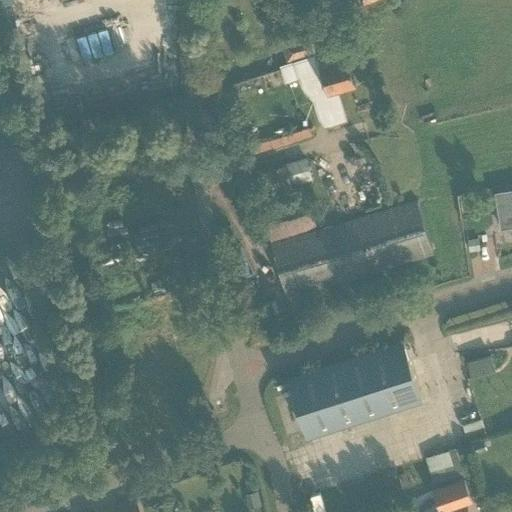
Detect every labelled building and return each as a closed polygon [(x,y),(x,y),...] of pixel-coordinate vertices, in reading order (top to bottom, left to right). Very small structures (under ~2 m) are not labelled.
[(202,0),(207,59),(237,58),(237,40),(234,0),(202,0)] [(346,56),(320,65),(317,58),(296,65),(303,83),(304,86),(305,88),(308,92),(310,94),(312,96),(316,99),(326,128),(349,120),(339,92),(356,86),(346,56)] [(251,156),(267,153),(265,142),(248,146),(251,156)] [(390,156),(386,145),(340,159),(353,202),(399,188),(396,177),(386,180),(380,159),(390,156)] [(313,186),(304,158),(286,164),(292,184),(299,181),(302,190),(313,186)] [(293,187),(285,164),(262,172),(270,195),(293,187)] [(227,200),(239,198),(236,182),(225,184),(227,200)] [(511,190),(496,193),(501,228),(511,226),(511,190)] [(271,239),(316,226),(307,194),(261,207),(271,239)] [(286,296),(432,253),(417,201),(271,244),(286,296)] [(164,223),(164,206),(95,205),(95,222),(164,223)] [(479,238),(468,239),(469,251),(480,250),(479,238)] [(157,269),(102,271),(103,297),(158,294),(157,269)] [(5,274),(0,274),(0,332),(10,331),(5,274)] [(306,435),(422,398),(404,341),(288,378),(306,435)] [(140,366),(155,362),(151,348),(137,352),(140,366)] [(491,354),(466,361),(471,378),(496,370),(491,354)] [(455,427),(458,438),(475,433),(472,423),(455,427)] [(484,441),(472,445),(475,454),(487,450),(484,441)] [(464,479),(433,490),(441,511),(471,501),(464,479)] [(258,491),(245,495),(249,508),(262,505),(258,491)] [(138,511),(134,501),(116,507),(117,511),(138,511)]
